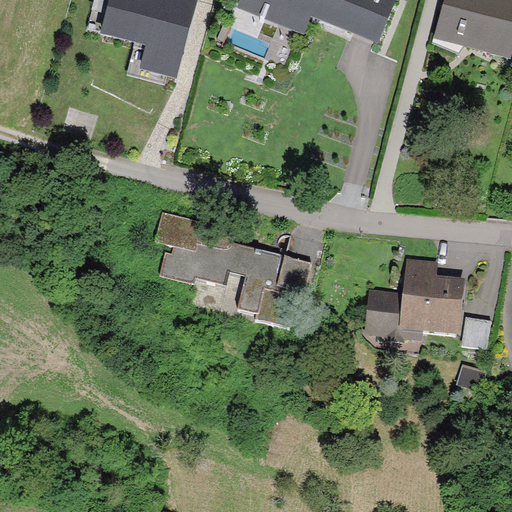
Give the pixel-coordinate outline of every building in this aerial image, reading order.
[(109,0),(99,41),(145,52),(139,75),(176,85),(197,0),(109,0)] [(229,0),(225,11),(297,40),(305,21),(372,48),(391,0),(229,0)] [(511,0),(436,0),(425,43),(507,64),(511,45),(511,0)] [(253,329),(293,337),(307,272),(166,242),(157,287),(188,293),(189,287),(223,294),(226,278),(242,281),(234,317),(255,321),(253,329)] [(359,292),(355,340),(448,349),(454,287),(432,285),(434,263),(400,260),(397,295),(359,292)] [(455,349),(478,354),(484,325),(461,320),(455,349)] [(446,393),(472,402),(480,379),(454,370),(446,393)]
